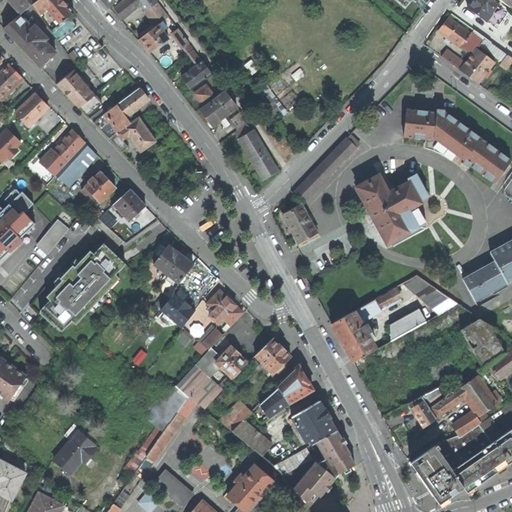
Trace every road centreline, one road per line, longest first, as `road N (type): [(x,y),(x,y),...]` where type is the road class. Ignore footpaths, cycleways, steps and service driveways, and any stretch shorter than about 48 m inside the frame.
road 1 (residential): [(299,308),(264,312),(0,36)]
road 2 (tertiary): [(251,219),(210,148),(78,0)]
road 3 (residential): [(413,46),(251,219)]
road 4 (tertiary): [(399,511),(371,441),(299,308)]
road 5 (track): [(291,177),(160,0)]
road 6 (residential): [(511,119),(413,46)]
